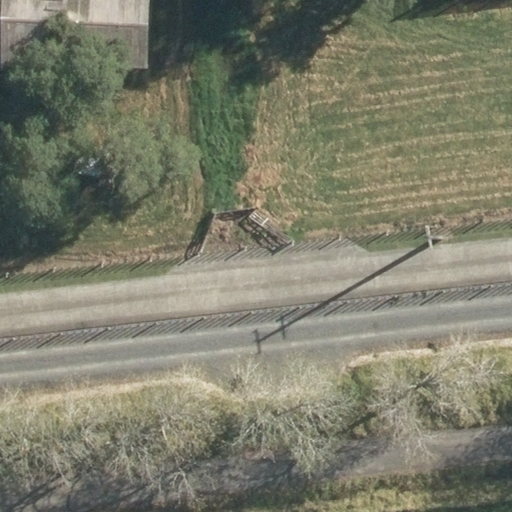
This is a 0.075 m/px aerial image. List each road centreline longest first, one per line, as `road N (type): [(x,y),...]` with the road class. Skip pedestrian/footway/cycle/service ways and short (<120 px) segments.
road 1 (track): [(511,316),(0,372)]
road 2 (track): [(511,260),(0,316)]
road 3 (track): [(0,497),(511,444)]
road 4 (track): [(352,0),(480,52),(511,53)]
